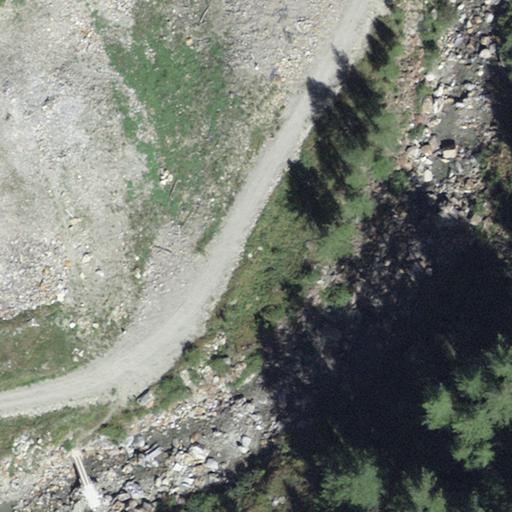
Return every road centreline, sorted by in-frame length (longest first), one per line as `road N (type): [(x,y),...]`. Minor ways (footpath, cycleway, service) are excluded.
road 1 (track): [(365,0),(296,138),(118,384)]
road 2 (track): [(118,384),(0,417)]
